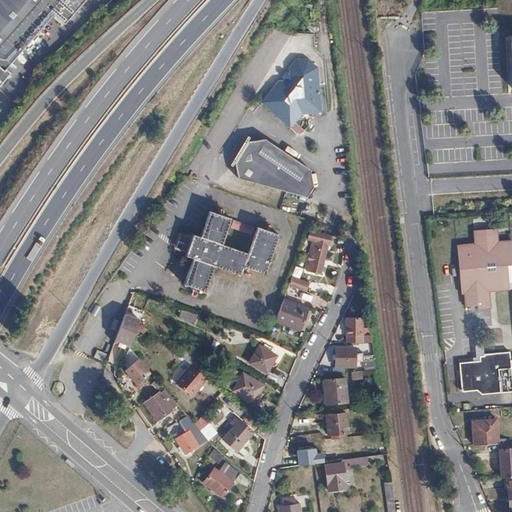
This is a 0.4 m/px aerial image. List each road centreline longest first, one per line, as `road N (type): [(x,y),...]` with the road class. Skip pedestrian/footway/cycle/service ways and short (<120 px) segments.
road 1 (residential): [(470,511),(437,410),(398,90),(402,49)]
road 2 (primary): [(33,375),(260,0)]
road 3 (primary): [(0,298),(114,125),(227,0)]
road 4 (primary): [(192,0),(83,125),(0,249)]
road 5 (residential): [(255,511),(283,419),(345,290),(350,234)]
road 6 (unknown): [(310,0),(350,234)]
road 7 (primary): [(158,0),(61,89),(0,161)]
road 8 (tertiary): [(169,511),(26,386)]
road 9 (tertiary): [(14,403),(138,511)]
